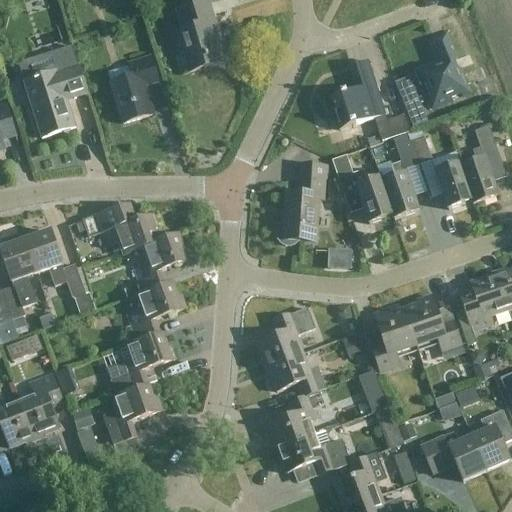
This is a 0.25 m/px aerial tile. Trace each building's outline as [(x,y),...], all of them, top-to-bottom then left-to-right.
[(174,34),(181,54),(184,53),(191,74),(223,64),(211,24),(214,23),(208,2),(178,11),(184,31),(174,34)] [(503,33),(488,39),(500,69),(511,64),(511,9),(496,15),(503,33)] [(418,71),(432,109),(469,95),(447,35),(431,40),(440,63),(418,71)] [(111,86),(124,126),(154,116),(145,88),(159,83),(151,59),(130,65),(134,79),(111,86)] [(374,120),(381,143),(408,134),(403,118),(386,124),(367,63),(351,68),(358,90),(325,101),(330,116),(334,115),(339,131),(374,120)] [(24,82),(42,139),(76,129),(68,103),(88,96),(79,67),(59,73),(59,72),(24,82)] [(0,153),(5,152),(1,139),(16,134),(6,104),(0,106),(0,153)] [(477,165),(462,170),(461,170),(473,204),(472,204),(473,208),(498,199),(484,157),(498,152),(490,128),(474,134),(480,150),(473,152),(477,165)] [(381,184),(395,222),(419,213),(405,173),(418,168),(409,144),(410,143),(408,137),(394,142),(402,164),(392,167),(396,180),(383,184),(383,183),(382,183),(381,184)] [(409,144),(418,168),(433,163),(424,138),(410,143),(409,144)] [(382,183),(381,180),(366,185),(362,174),(352,177),(346,159),(333,163),(351,214),(363,210),(369,226),(392,218),(393,222),(395,222),(381,184),(382,183)] [(461,170),(462,170),(461,166),(436,175),(449,212),(472,204),(473,204),(461,170)] [(276,238),(277,242),(280,246),(284,248),(289,249),(295,247),(299,244),(316,245),(318,201),(324,202),(326,168),(303,167),(300,195),(286,194),(284,228),(279,227),(276,232),(276,238)] [(123,257),(142,250),(158,244),(153,230),(157,229),(152,217),(122,228),(116,212),(82,224),(89,241),(99,237),(103,248),(117,243),(123,257)] [(25,242),(37,277),(49,273),(55,290),(66,286),(72,302),(86,297),(75,267),(63,272),(62,268),(50,233),(25,242)] [(133,269),(143,296),(166,288),(160,273),(192,262),(187,249),(183,251),(178,237),(158,244),(142,250),(148,264),(133,269)] [(2,293),(12,323),(25,318),(22,312),(38,306),(29,280),(37,277),(25,242),(0,250),(0,251),(13,289),(2,293)] [(499,272),(494,273),(507,312),(511,310),(511,270),(500,275),(499,272)] [(507,312),(494,273),(490,275),(491,278),(470,284),(478,305),(465,310),(472,333),(494,325),(491,317),(507,312)] [(128,318),(138,345),(159,338),(154,323),(186,312),(181,299),(178,300),(172,286),(166,288),(143,296),(138,298),(143,312),(128,318)] [(2,293),(0,293),(0,326),(12,323),(2,293)] [(419,307),(404,312),(417,350),(438,343),(442,354),(462,347),(454,324),(442,328),(432,298),(418,303),(419,307)] [(263,365),(265,370),(302,356),(296,339),(315,332),(307,311),(274,324),(279,337),(258,345),(265,365),(263,365)] [(417,350),(404,312),(390,317),(388,313),(374,318),(384,347),(372,351),(380,375),(400,368),(396,357),(417,350)] [(107,372),(117,399),(127,396),(149,388),(144,374),(175,363),(170,350),(166,351),(161,337),(159,338),(138,345),(127,349),(132,363),(107,372)] [(297,386),(303,400),(320,394),(325,392),(317,371),(308,374),(302,356),(265,370),(267,375),(269,374),(276,394),(297,386)] [(511,375),(499,381),(511,409),(511,375)] [(36,399),(21,405),(36,444),(41,442),(39,439),(60,431),(52,411),(65,406),(54,378),(31,387),(36,399)] [(127,396),(117,399),(114,400),(118,414),(104,419),(115,448),(137,440),(131,424),(162,413),(157,399),(154,401),(149,388),(127,396)] [(269,427),(278,452),(315,438),(311,425),(321,421),(317,410),(324,407),(320,394),(303,400),(289,406),(294,418),(269,427)] [(36,444),(21,405),(6,411),(1,399),(0,399),(0,431),(3,430),(11,451),(31,443),(32,446),(36,444)] [(496,429),(472,440),(487,473),(511,463),(503,446),(511,441),(511,433),(503,414),(491,419),(496,429)] [(315,438),(278,452),(287,476),(312,467),(316,479),(350,466),(351,466),(342,443),(333,447),(328,434),(316,438),(315,438)] [(487,473),(472,440),(449,450),(444,439),(429,445),(420,449),(432,477),(442,473),(455,467),(463,484),(487,473)] [(334,487),(343,511),(344,511),(381,498),(376,485),(382,482),(373,458),(351,466),(350,466),(355,479),(334,487)] [(381,498),(344,511),(393,511),(392,507),(385,510),(381,498)]
